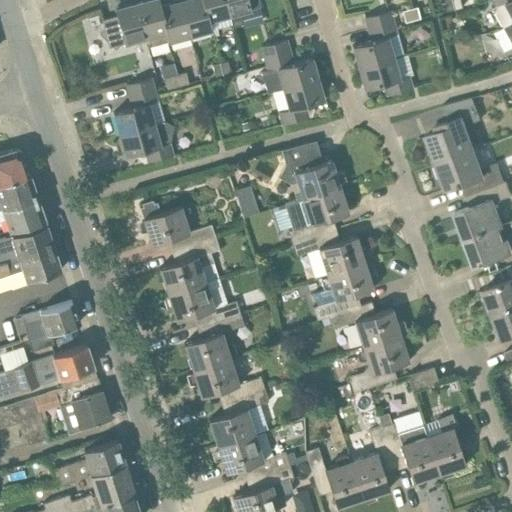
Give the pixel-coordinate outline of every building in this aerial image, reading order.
[(146,39),(166,33),(167,33),(160,7),(161,6),(159,0),(148,0),(137,3),(146,39)] [(202,0),(185,0),(181,1),(190,37),(212,31),(210,21),(209,22),(202,0)] [(229,16),(225,0),(202,0),(209,22),(210,21),(229,16)] [(248,0),(225,0),(229,16),(233,27),(242,24),(239,13),(251,10),(248,0)] [(455,10),(452,0),(444,0),(447,12),(455,10)] [(460,0),(452,0),(455,10),(462,8),(460,0)] [(511,23),(511,0),(491,0),(495,7),(492,9),(502,28),(511,23)] [(181,1),(161,6),(160,7),(167,33),(166,33),(168,43),(190,37),(181,1)] [(146,39),(137,3),(115,9),(125,45),(146,39)] [(410,9),(413,21),(420,19),(417,7),(410,9)] [(413,21),(410,9),(402,11),(405,23),(413,21)] [(368,29),(393,22),(390,11),(365,18),(368,29)] [(358,68),(394,58),(388,37),(397,34),(393,22),(368,29),(371,41),(352,46),(358,68)] [(261,47),(264,58),(290,51),(286,40),(261,47)] [(290,51),(264,58),(268,71),(277,68),(283,89),(318,79),(312,58),(293,63),(290,51)] [(400,79),(394,58),(358,68),(365,89),(384,84),(387,96),(412,88),(409,76),(400,79)] [(220,63),(223,75),(231,73),(228,61),(220,63)] [(223,75),(220,63),(212,65),(216,77),(223,75)] [(178,75),(181,86),(189,84),(186,73),(178,75)] [(181,86),(178,75),(164,78),(167,90),(181,86)] [(129,96),(155,89),(151,78),(126,85),(129,96)] [(318,79),(283,89),(289,110),(279,113),(283,125),(308,117),(305,106),(324,100),(318,79)] [(155,89),(129,96),(132,108),(113,113),(119,135),(155,125),(149,104),(158,101),(155,89)] [(426,136),(436,162),(473,149),(465,126),(480,120),(472,97),(442,106),(448,121),(435,126),(437,131),(426,136)] [(165,122),(155,125),(119,135),(125,156),(144,151),(147,162),(173,155),(170,143),(173,126),(165,122)] [(250,130),(247,123),(240,125),(243,132),(250,130)] [(303,199),(340,187),(331,160),(322,163),(320,156),(313,158),(308,143),(281,151),(286,166),(284,167),(279,177),(291,183),(297,181),(303,199)] [(0,183),(31,175),(25,154),(14,148),(0,152),(0,183)] [(473,149),(436,162),(445,188),(459,183),(460,185),(468,182),(472,193),(478,191),(503,182),(499,169),(483,175),(473,149)] [(0,210),(38,199),(31,175),(0,183),(0,210)] [(503,182),(478,191),(482,202),(455,213),(464,239),(498,226),(501,225),(493,202),(511,195),(506,181),(503,182)] [(292,244),(328,233),(324,221),(348,213),(340,187),(303,199),(311,224),(288,231),(292,244)] [(38,199),(0,210),(0,221),(7,220),(10,231),(45,221),(38,199)] [(176,237),(180,249),(216,237),(212,225),(190,232),(181,206),(161,212),(157,202),(154,203),(153,200),(142,204),(143,207),(140,208),(152,245),(176,237)] [(243,218),(259,213),(255,202),(240,207),(243,218)] [(54,247),(51,238),(50,238),(46,225),(12,236),(12,237),(0,240),(0,264),(20,258),(54,247)] [(498,226),(464,239),(474,265),(511,251),(507,239),(503,241),(498,226)] [(327,275),(365,263),(364,261),(370,259),(366,247),(360,249),(356,236),(332,244),(328,233),(292,244),(296,256),(318,249),(327,275)] [(216,237),(180,249),(183,260),(160,268),(168,295),(206,282),(201,267),(214,263),(210,253),(220,250),(216,237)] [(54,247),(20,258),(0,264),(0,277),(23,270),(26,281),(61,271),(56,256),(57,256),(54,247)] [(328,317),(353,308),(350,297),(373,289),(365,263),(327,275),(327,277),(322,278),(326,289),(331,288),(335,301),(313,308),(317,320),(328,317)] [(492,314),(511,306),(511,279),(483,290),(492,314)] [(206,282),(168,295),(177,321),(200,313),(204,324),(241,313),(237,300),(214,307),(206,282)] [(79,323),(72,301),(13,319),(18,334),(27,332),(26,327),(43,322),(47,332),(79,323)] [(364,347),(400,335),(392,309),(368,316),(365,305),(353,308),(328,317),(332,328),(355,321),(364,347)] [(511,306),(492,314),(501,338),(511,334),(511,306)] [(241,313),(204,324),(208,337),(185,345),(193,371),(231,359),(230,356),(235,355),(232,344),(226,345),(222,333),(245,325),(241,313)] [(409,362),(400,335),(364,347),(372,372),(350,380),(354,393),(390,381),(386,369),(409,362)] [(31,362),(0,372),(0,382),(14,378),(19,390),(22,390),(38,385),(59,378),(62,389),(98,379),(86,344),(54,355),(31,362)] [(231,359),(193,371),(194,373),(188,375),(192,386),(197,384),(202,397),(225,390),(229,400),(265,389),(261,377),(239,384),(231,359)] [(412,391),(438,382),(433,367),(407,375),(412,391)] [(98,379),(62,389),(55,391),(59,406),(63,405),(72,402),(75,412),(80,427),(94,422),(110,417),(98,379)] [(352,393),(348,383),(337,386),(340,396),(352,393)] [(265,389),(229,400),(233,413),(209,421),(217,445),(255,433),(247,409),(269,402),(265,389)] [(40,411),(36,397),(0,407),(0,428),(22,422),(28,444),(48,438),(43,420),(40,411)] [(378,417),(381,427),(393,461),(404,458),(412,482),(438,474),(426,436),(423,425),(398,433),(394,422),(391,424),(388,414),(378,417)] [(350,461),(362,499),(363,498),(365,503),(377,499),(375,494),(389,490),(381,465),(393,461),(381,427),(369,431),(376,452),(350,461)] [(426,436),(438,474),(466,465),(453,427),(426,436)] [(255,433),(217,445),(226,473),(249,465),(252,475),(288,464),(284,452),(263,458),(255,433)] [(57,485),(89,475),(125,464),(117,439),(83,450),(85,458),(52,469),(57,485)] [(362,499),(350,461),(349,461),(346,455),(336,458),(338,465),(325,469),(318,447),(305,451),(319,494),(330,490),(336,507),(362,499)] [(125,464),(89,475),(95,492),(70,500),(68,494),(44,503),(45,508),(34,511),(73,511),(114,500),(134,493),(125,464)] [(288,464),(252,475),(256,488),(233,496),(238,511),(274,511),(279,510),(278,508),(283,506),(283,505),(286,504),(283,495),(293,492),(290,484),(293,477),(288,464)] [(318,511),(312,488),(295,492),(300,511),(318,511)] [(114,500),(73,511),(140,511),(134,493),(114,500)]
